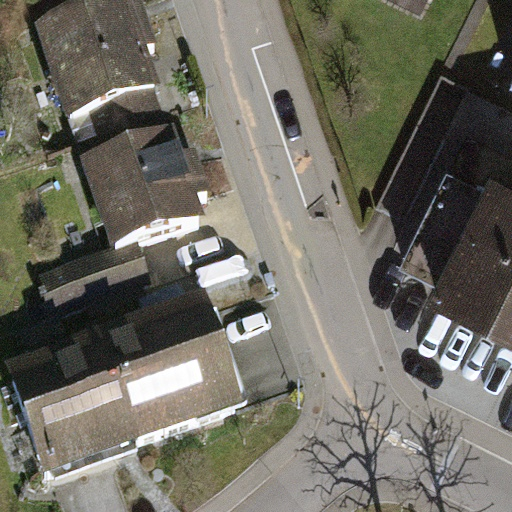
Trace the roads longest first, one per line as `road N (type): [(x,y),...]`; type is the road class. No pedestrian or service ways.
road 1 (residential): [(224,0),(370,431)]
road 2 (residential): [(370,431),(511,499)]
road 3 (residential): [(370,431),(275,511)]
